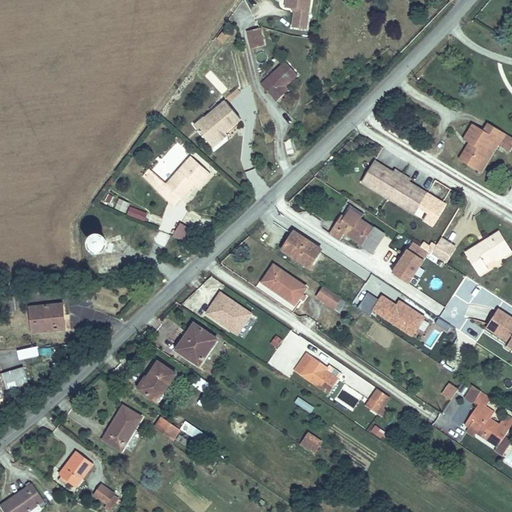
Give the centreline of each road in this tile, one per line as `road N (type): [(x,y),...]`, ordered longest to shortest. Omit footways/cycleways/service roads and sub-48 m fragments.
road 1 (tertiary): [(0,441),(287,181),(466,0)]
road 2 (unknown): [(267,199),(493,343)]
road 3 (unknown): [(271,6),(253,28),(260,78),(291,117),(288,145),(299,169)]
